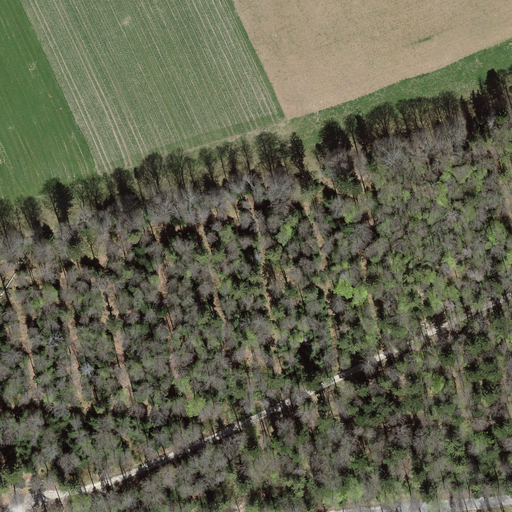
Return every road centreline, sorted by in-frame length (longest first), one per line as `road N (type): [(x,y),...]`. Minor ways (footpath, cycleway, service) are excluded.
road 1 (track): [(17,511),(230,430),(511,295)]
road 2 (unclassified): [(511,499),(387,511)]
